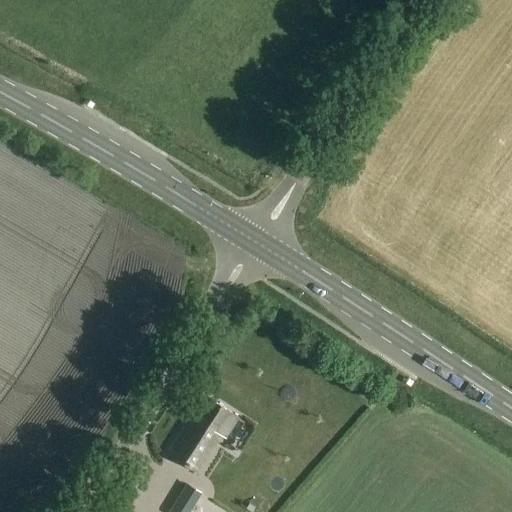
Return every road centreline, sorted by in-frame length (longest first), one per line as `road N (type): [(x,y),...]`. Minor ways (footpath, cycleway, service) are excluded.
road 1 (unclassified): [(258,244),(69,511)]
road 2 (primary): [(511,409),(258,244)]
road 3 (primary): [(258,244),(0,94)]
road 4 (unclassified): [(258,244),(422,0)]
